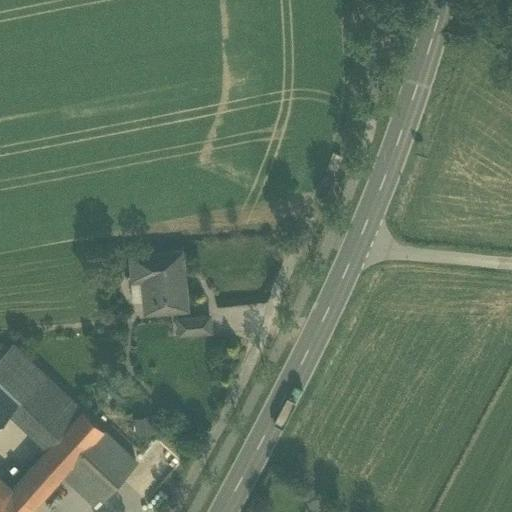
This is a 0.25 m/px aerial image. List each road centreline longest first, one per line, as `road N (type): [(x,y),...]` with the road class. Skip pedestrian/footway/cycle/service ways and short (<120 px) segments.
road 1 (secondary): [(222,511),(355,246)]
road 2 (secondary): [(355,246),(441,0)]
road 3 (unclassified): [(511,267),(355,246)]
